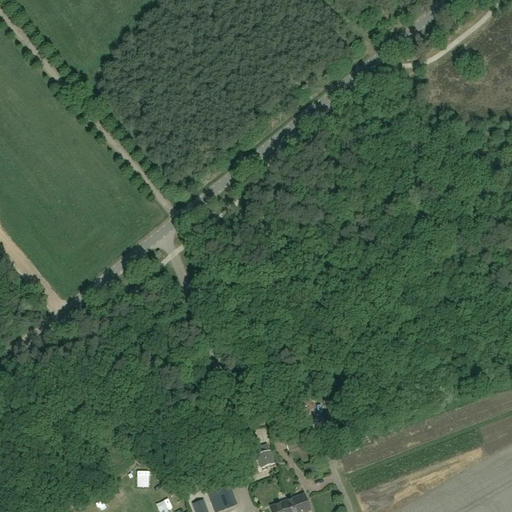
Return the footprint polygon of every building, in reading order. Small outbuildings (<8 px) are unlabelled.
[(284,440),(288,451),(311,443),(307,431),(284,440)] [(257,456),(261,469),(275,464),(270,451),(257,456)] [(140,487),(154,487),(153,479),(140,480),(140,487)] [(126,501),(135,497),(129,486),(121,490),(126,501)] [(210,494),(215,511),(217,511),(236,505),(229,487),(210,494)] [(310,511),(304,495),(271,508),(272,511),(310,511)]
